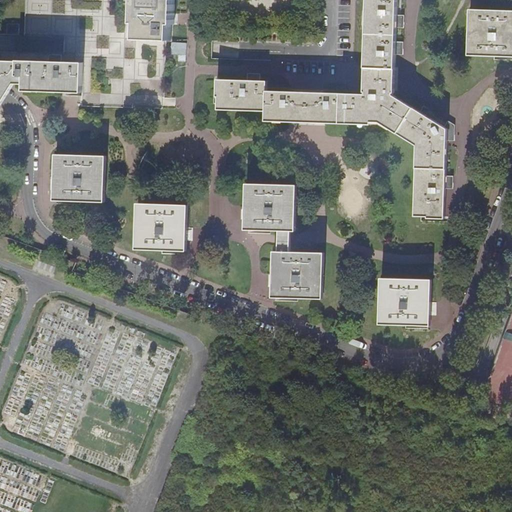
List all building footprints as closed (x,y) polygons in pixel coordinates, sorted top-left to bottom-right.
[(135,0),(135,23),(138,23),(138,38),(170,39),(170,24),(174,24),(174,7),(174,0),(135,0)] [(365,0),(362,93),(343,92),(305,91),(272,90),(266,90),(266,80),(228,79),(217,79),(217,96),(219,96),(218,109),(264,110),(264,120),(383,124),(415,144),(413,213),(443,214),(443,207),(445,143),(446,127),(393,95),(393,91),(395,37),(396,0),(365,0)] [(511,9),(468,8),(466,54),(511,56),(511,9)] [(0,106),(5,99),(13,86),(15,83),(24,83),(24,90),(83,91),(83,62),(18,60),(17,61),(0,60),(0,106)] [(106,155),(56,153),(56,179),(55,200),(105,201),(106,155)] [(295,184),(249,182),(248,203),(247,228),(279,229),(278,249),(275,249),(275,273),(274,296),(319,297),(321,251),(290,250),(291,230),(293,230),(295,184)] [(188,204),(137,203),(137,249),(187,250),(188,236),(188,204)] [(428,278),(379,276),(378,323),(426,324),(427,305),(428,278)]
